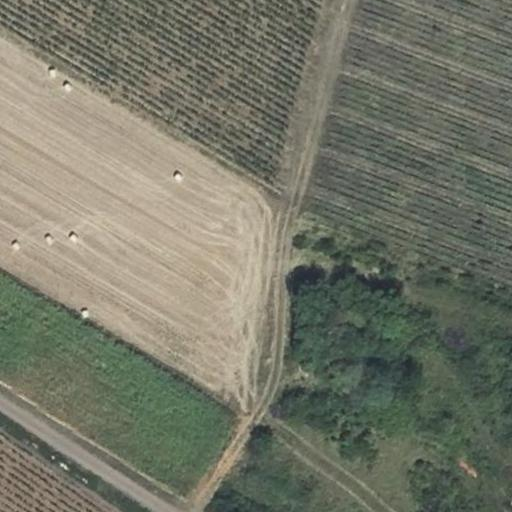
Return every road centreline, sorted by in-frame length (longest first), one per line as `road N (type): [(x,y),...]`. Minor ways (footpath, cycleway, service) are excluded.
road 1 (track): [(345,0),(293,206),(277,365),(259,419),(209,479),(194,511)]
road 2 (unclassified): [(165,511),(0,405)]
